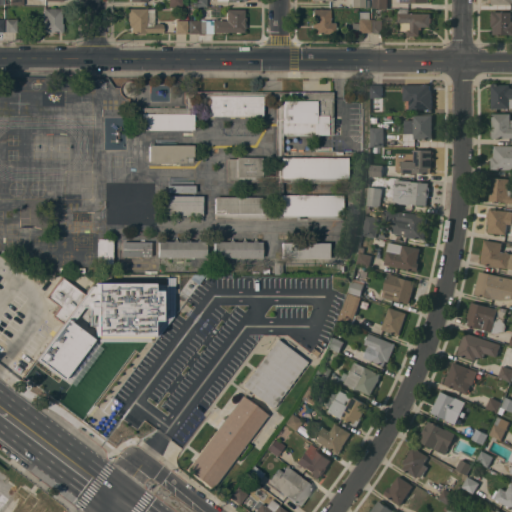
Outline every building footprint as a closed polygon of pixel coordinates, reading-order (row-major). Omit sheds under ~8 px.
[(371,0),(388,0),(388,9),(371,8),(371,0)] [(43,27),(42,27),(42,24),(43,24),(43,8),(61,8),(61,24),(62,24),(62,32),(43,32),(43,27)] [(145,33),(145,32),(131,32),(131,27),(128,27),(128,21),(127,21),(127,13),(128,13),(128,9),(153,9),(153,24),(155,24),(155,23),(161,23),(161,24),(162,24),(162,33),(145,33)] [(212,32),(212,34),(188,33),(188,20),(199,20),(199,19),(213,20),(213,18),(217,18),(217,20),(226,20),(226,9),(244,9),(244,17),(245,17),(245,28),(244,28),(244,32),(212,32)] [(314,34),(314,28),(311,28),(311,22),(312,22),(312,9),(330,9),(330,22),(335,22),(335,27),(336,27),(336,30),(335,30),(335,34),(314,34)] [(399,13),(399,9),(409,9),(409,13),(431,13),(431,17),(432,19),(432,22),(431,23),(431,27),(423,27),(423,30),(420,30),(420,36),(408,36),(408,34),(407,34),(407,31),(408,31),(408,29),(411,29),(411,21),(398,21),(399,17),(399,13)] [(493,25),(492,25),(492,11),(497,11),(511,11),(511,20),(511,33),(493,33),(493,25)] [(370,33),(358,33),(358,32),(351,32),(351,23),(358,23),(358,19),(358,12),(368,12),(368,19),(370,19),(370,33)] [(16,32),(5,32),(5,19),(16,19),(16,32)] [(383,33),(371,33),(371,19),(383,19),(383,33)] [(174,33),(174,20),(186,20),(186,33),(174,33)] [(492,82),(498,82),(498,84),(510,84),(510,87),(511,87),(511,107),(510,107),(510,108),(491,108),(492,82)] [(384,97),(372,97),(371,84),(384,83),(384,97)] [(414,108),(414,84),(430,84),(430,89),(432,89),(432,108),(414,108)] [(282,92),(333,92),(332,135),(315,134),(315,135),(282,135),(282,92)] [(262,116),(205,116),(205,96),(262,96),(262,116)] [(511,137),(492,137),(492,128),(492,113),(510,113),(510,120),(511,119),(511,137)] [(193,114),(193,129),(191,129),(191,130),(144,130),(144,129),(141,129),(139,129),(139,123),(141,123),(141,122),(139,122),(139,116),(141,116),(141,114),(143,114),(192,114),(193,114)] [(432,138),(432,139),(428,139),(428,138),(414,138),(414,114),(432,114),(432,138)] [(385,135),(386,135),(386,145),(385,145),(385,146),(372,146),(372,126),(385,126),(385,135)] [(511,144),(511,168),(491,168),(491,156),(494,156),(494,144),(511,144)] [(193,145),(193,163),(148,162),(148,145),(193,145)] [(432,167),(431,167),(431,172),(414,172),(402,172),(402,160),(408,160),(408,158),(407,158),(407,148),(432,149),(432,167)] [(282,178),(281,178),(281,157),(282,157),(282,151),(287,151),(287,157),(347,157),(347,178),(346,178),(346,182),(282,182),(282,178)] [(262,182),(225,182),(225,159),(236,159),(236,157),(262,157),(262,175),(262,182)] [(383,176),(371,176),(371,163),(384,164),(383,176)] [(491,176),(509,178),(508,189),(511,189),(511,202),(506,202),(506,201),(489,200),(491,176)] [(428,187),(429,187),(429,197),(427,196),(427,204),(401,203),(394,200),(395,179),(411,180),(411,181),(428,182),(428,187)] [(381,206),(368,204),(370,186),(383,188),(381,206)] [(129,191),(114,191),(113,221),(129,221),(129,191)] [(145,220),(144,191),(129,191),(130,221),(145,220)] [(342,195),(342,220),(281,220),(281,195),(282,195),(342,195)] [(202,196),(202,215),(163,215),(163,196),(202,196)] [(274,220),(215,220),(215,213),(214,213),(214,197),(261,197),(261,212),(274,212),(274,220)] [(489,223),(487,223),(488,217),(487,217),(487,212),(488,212),(489,208),(511,210),(511,233),(506,233),(506,234),(487,232),(489,223)] [(425,230),(426,230),(424,239),(406,236),(406,234),(392,232),(393,224),(383,222),(385,209),(427,215),(425,230)] [(377,237),(363,234),(367,215),(380,217),(377,237)] [(69,265),(47,265),(47,236),(69,236),(69,265)] [(93,265),(71,265),(71,236),(93,236),(93,265)] [(112,264),(97,264),(97,239),(112,239),(112,264)] [(511,253),(511,268),(480,263),(484,239),(502,242),(501,251),(505,252),(505,250),(508,251),(508,252),(510,253),(511,253)] [(157,257),(157,241),(162,241),(162,240),(166,240),(166,241),(173,241),(173,240),(177,240),(177,242),(185,242),(185,240),(189,240),(189,242),(196,242),(196,240),(200,240),(200,242),(205,242),(205,258),(157,257)] [(213,258),(213,242),(218,242),(218,240),(222,240),(222,242),(241,242),(241,240),(245,240),(245,242),(252,242),(252,240),(257,240),(257,242),(262,242),(262,258),(213,258)] [(384,264),(387,250),(388,241),(402,244),(403,244),(420,247),(417,262),(419,262),(417,271),(384,264)] [(150,242),(150,257),(121,256),(121,242),(150,242)] [(328,243),(328,259),(282,259),(282,243),(328,243)] [(370,266),(357,263),(360,251),(373,255),(370,266)] [(282,274),(273,274),(274,262),(282,262),(282,274)] [(480,270),(511,277),(511,299),(501,300),(475,293),(480,270)] [(392,298),(392,299),(382,296),(383,292),(382,291),(383,288),(384,289),(388,272),(398,275),(398,276),(415,281),(409,303),(392,298)] [(350,292),(353,280),(355,281),(357,277),(366,279),(361,296),(350,292)] [(60,278),(83,294),(62,322),(53,315),(59,306),(46,297),(60,278)] [(352,325),(340,320),(343,309),(344,309),(350,293),(362,297),(352,325)] [(472,301),(488,306),(488,305),(498,308),(496,317),(501,319),(505,322),(505,325),(505,330),(494,332),(466,324),(466,323),(472,301)] [(389,306),(406,312),(399,335),(398,334),(398,335),(395,334),(395,333),(381,328),(389,306)] [(496,356),(485,352),(483,358),(476,356),(475,360),(457,354),(459,349),(458,349),(459,345),(460,345),(462,340),(465,332),(500,344),(496,356)] [(395,343),(388,361),(386,360),(384,365),(364,357),(367,350),(372,352),(374,347),(365,343),(369,333),(395,343)] [(329,347),(334,336),(345,341),(340,352),(329,347)] [(277,339),(306,362),(272,408),(242,386),(277,339)] [(309,352),(312,348),(319,353),(316,357),(309,352)] [(364,366),(365,366),(381,373),(378,378),(379,378),(378,381),(377,381),(374,387),(370,394),(355,387),(355,388),(354,388),(351,387),(351,386),(344,382),(345,380),(341,378),(344,371),(349,374),(355,361),(364,366)] [(478,371),(472,384),(470,384),(467,393),(444,383),(447,375),(453,361),(478,371)] [(321,363),(333,369),(327,380),(315,374),(321,363)] [(502,365),(511,368),(511,377),(511,380),(498,376),(502,365)] [(308,388),(319,395),(313,406),(301,399),(308,388)] [(351,396),(352,395),(368,404),(360,417),(361,418),(356,426),(351,423),(351,422),(342,416),(341,418),(328,410),(329,408),(328,408),(329,406),(325,404),(332,390),(338,393),(340,390),(351,396)] [(456,397),(466,401),(459,415),(461,416),(459,418),(458,418),(456,424),(446,419),(446,418),(431,412),(441,390),(456,397)] [(241,396),(267,415),(211,489),(186,470),(241,396)] [(499,412),(499,413),(487,408),(491,397),(503,402),(501,407),(502,408),(500,413),(499,412)] [(507,397),(511,399),(511,411),(506,409),(502,407),(507,397)] [(285,424),(292,414),(303,421),(296,431),(285,424)] [(492,435),(490,434),(498,416),(510,421),(508,428),(509,428),(508,430),(507,430),(502,440),(498,438),(492,435)] [(419,440),(422,433),(421,432),(426,423),(427,424),(429,420),(445,428),(445,427),(455,433),(448,447),(449,447),(445,454),(419,440)] [(324,426),(330,431),(336,422),(351,433),(343,445),(343,446),(339,453),(316,438),(324,426)] [(477,428),(488,434),(483,444),(472,438),(477,428)] [(267,449),(274,439),(280,444),(281,442),(285,445),(277,456),(267,449)] [(331,460),(325,468),(326,468),(321,475),(320,475),(318,478),(304,468),(303,468),(295,463),(305,449),(301,447),(305,441),(331,460)] [(405,464),(403,462),(413,446),(428,456),(424,463),(428,466),(421,477),(419,477),(416,476),(403,468),(405,464)] [(494,456),(488,467),(477,460),(483,450),(494,456)] [(467,474),(456,468),(461,458),(473,465),(467,474)] [(264,474),(257,483),(247,476),(254,466),(264,474)] [(273,484),(269,481),(278,469),(282,473),(287,467),(314,487),(299,506),(272,486),(273,484)] [(449,473),(457,478),(452,487),(444,482),(449,473)] [(413,485),(407,495),(408,496),(402,504),(401,503),(401,504),(395,500),(394,501),(392,500),(393,499),(389,496),(388,497),(386,496),(387,494),(384,493),(389,486),(391,487),(392,486),(390,485),(392,482),(393,483),(395,479),(396,477),(397,477),(398,475),(413,485)] [(468,476),(480,483),(474,493),(463,486),(468,476)] [(511,508),(509,506),(508,507),(506,505),(499,500),(498,501),(496,500),(496,499),(494,498),(494,497),(492,496),(496,489),(498,490),(500,487),(506,491),(511,481),(511,508)] [(237,488),(247,495),(239,506),(229,499),(237,488)] [(445,488),(456,495),(450,505),(438,497),(445,488)] [(278,505),(286,511),(255,511),(253,510),(255,508),(256,510),(261,504),(265,507),(270,499),(278,505)] [(369,511),(379,500),(395,511),(369,511)] [(450,506),(451,507),(454,502),(465,509),(462,511),(447,511),(450,506)]
